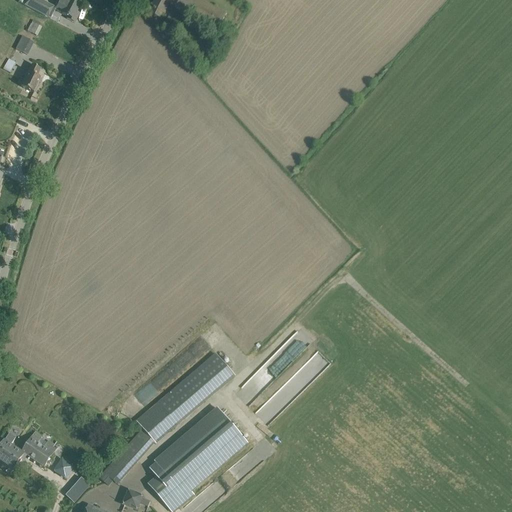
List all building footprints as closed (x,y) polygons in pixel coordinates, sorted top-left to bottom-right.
[(47,4),(39,0),(19,0),(18,2),(24,5),(24,6),(41,15),(47,4)] [(74,23),(79,14),(76,12),(80,5),(75,3),(76,2),(73,0),(57,0),(53,9),(62,14),(61,14),(67,17),(66,19),(74,23)] [(175,8),(184,12),(218,30),(227,13),(201,0),(155,0),(152,7),(154,8),(151,13),(159,17),(162,12),(164,13),(169,3),(176,7),(175,8)] [(32,21),(27,31),(37,36),(42,26),(32,21)] [(15,49),(28,55),(34,42),(21,36),(15,49)] [(3,69),(9,73),(15,63),(9,59),(3,69)] [(40,69),(32,65),(25,78),(22,76),(19,81),(23,83),(21,87),(33,94),(41,79),(36,76),(40,69)] [(218,353),(181,386),(199,407),(237,375),(218,353)] [(320,362),(312,368),(317,375),(329,365),(323,358),(319,361),(320,362)] [(152,381),(135,396),(143,405),(160,389),(152,381)] [(181,386),(158,406),(176,427),(199,407),(181,386)] [(176,427),(158,406),(139,422),(157,443),(176,427)] [(157,479),(149,487),(170,511),(175,511),(194,495),(191,491),(247,443),(218,410),(156,464),(157,465),(150,471),(152,472),(157,479)] [(141,431),(95,482),(105,491),(113,481),(118,486),(155,444),(141,431)] [(57,448),(48,441),(46,444),(41,440),(42,438),(35,433),(22,453),(5,441),(0,447),(0,461),(14,471),(25,454),(44,467),(57,448)] [(53,470),(66,479),(75,468),(63,458),(53,470)] [(202,511),(251,473),(242,462),(189,505),(194,511),(193,511),(202,511)] [(81,478),(66,496),(74,504),(90,486),(81,478)] [(137,510),(142,498),(129,493),(124,505),(137,510)]
